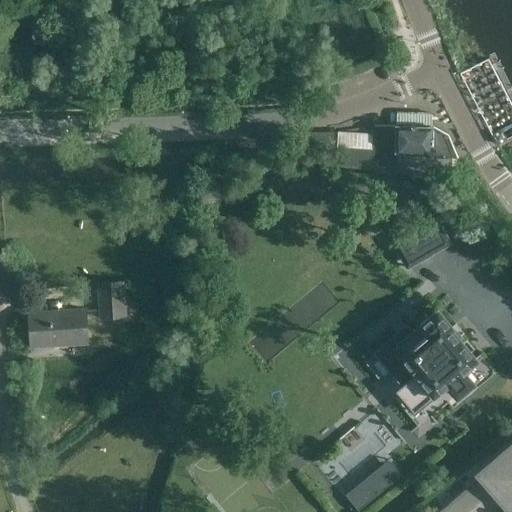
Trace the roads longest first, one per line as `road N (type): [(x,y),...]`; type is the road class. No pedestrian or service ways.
road 1 (unclassified): [(0,130),(336,117),(440,73)]
road 2 (tertiary): [(511,196),(440,73)]
